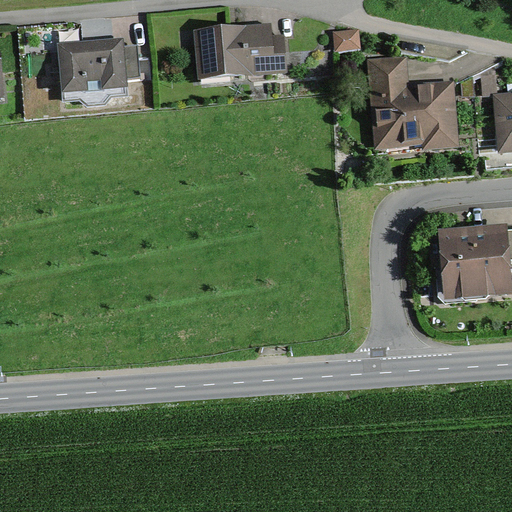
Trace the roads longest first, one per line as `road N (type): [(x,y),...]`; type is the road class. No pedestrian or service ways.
road 1 (tertiary): [(395,373),(0,400)]
road 2 (residential): [(511,191),(434,198),(397,221),(390,244),(395,373)]
road 3 (residential): [(246,0),(0,19)]
road 4 (residential): [(325,0),(366,29),(511,50)]
